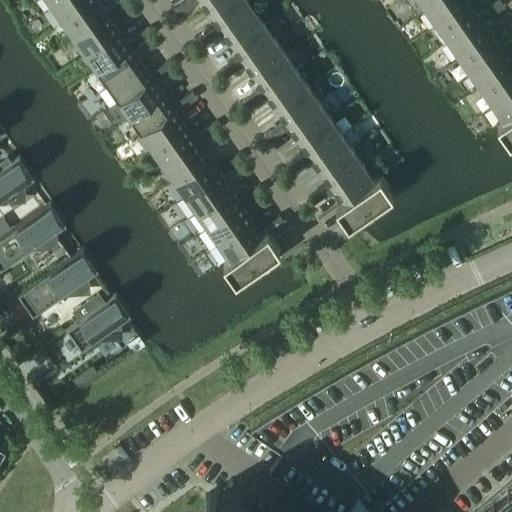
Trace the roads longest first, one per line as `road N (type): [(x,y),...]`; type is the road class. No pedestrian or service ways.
road 1 (residential): [(148,0),(375,324)]
road 2 (unclassified): [(195,433),(375,324)]
road 3 (residential): [(0,384),(82,511)]
road 4 (unclassified): [(375,324),(511,258)]
road 5 (residential): [(195,433),(303,511)]
road 6 (unclassified): [(89,511),(195,433)]
